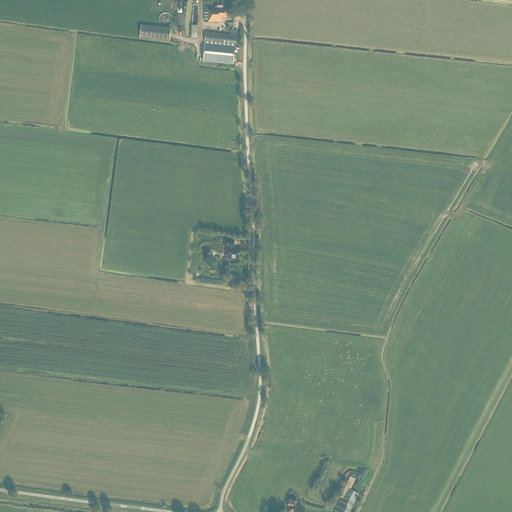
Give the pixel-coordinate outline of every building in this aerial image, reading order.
[(226,10),(222,10),(222,8),(222,4),(217,4),(217,8),(219,8),(219,10),(208,10),(208,7),(204,7),(204,22),(220,22),(220,18),(226,18),(226,10)] [(140,38),(169,41),(171,28),(141,25),(140,38)] [(230,29),(230,34),(206,32),(205,44),(207,45),(235,47),(236,30),(230,29)] [(233,65),(235,47),(207,45),(205,44),(203,62),(233,65)] [(239,259),(240,251),(236,251),(236,250),(234,249),(233,250),(232,250),(233,248),(234,241),(226,240),(225,247),(228,247),(228,252),(227,252),(226,259),(232,259),(233,258),(239,259)] [(353,511),(368,485),(350,477),(340,497),(341,498),(336,507),(333,511),(353,511)] [(295,511),(296,504),(297,501),(288,499),(287,506),(290,507),(289,510),(288,511),(293,511),(294,511),(295,511)]
